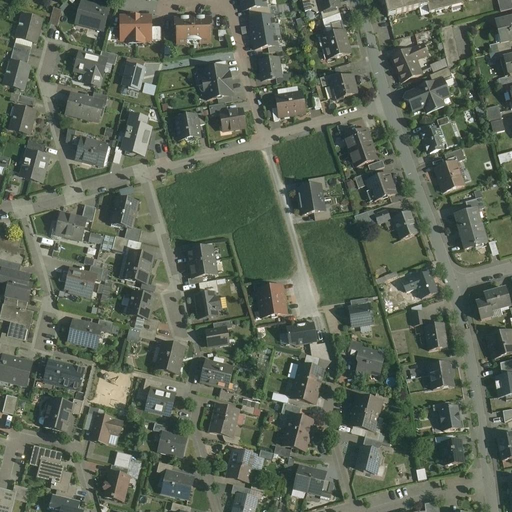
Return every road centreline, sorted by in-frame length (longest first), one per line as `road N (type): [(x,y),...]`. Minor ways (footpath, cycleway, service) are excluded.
road 1 (residential): [(450,285),(488,483)]
road 2 (residential): [(387,105),(450,285)]
road 3 (residential): [(264,141),(312,309)]
road 4 (residential): [(94,511),(74,449),(21,438),(8,479)]
road 5 (residential): [(73,193),(44,85),(56,40)]
road 6 (residential): [(264,141),(217,0)]
road 7 (residential): [(22,208),(47,299),(38,350)]
road 8 (residential): [(144,173),(183,311)]
road 9 (residential): [(488,483),(358,510)]
road 10 (residential): [(387,105),(264,141)]
road 11 (residential): [(264,141),(144,173)]
